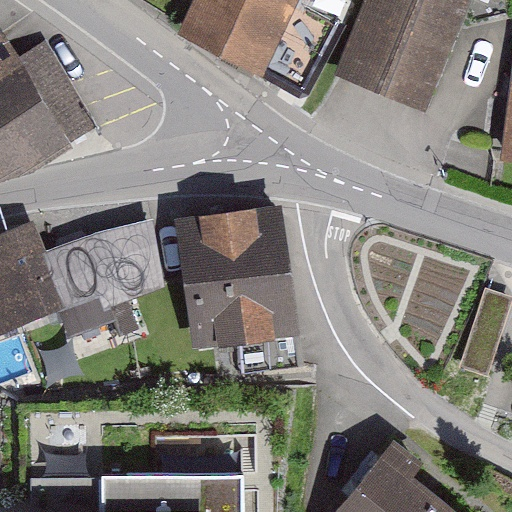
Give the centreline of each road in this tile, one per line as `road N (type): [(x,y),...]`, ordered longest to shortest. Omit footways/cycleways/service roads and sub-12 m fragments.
road 1 (residential): [(511,457),(395,387),(357,347),(327,293),(318,238),(324,178)]
road 2 (tertiary): [(261,146),(0,201)]
road 3 (tertiary): [(77,0),(209,92),(261,146)]
road 4 (tertiary): [(324,178),(511,243)]
